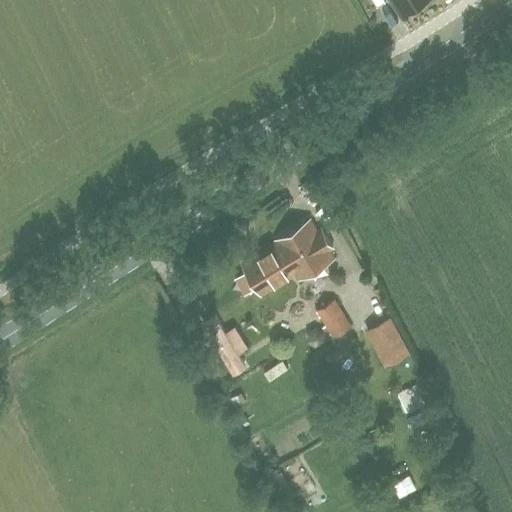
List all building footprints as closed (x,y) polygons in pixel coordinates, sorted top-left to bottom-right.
[(423,0),(390,0),(400,15),(423,0)] [(246,271),(236,278),(244,292),(255,286),(259,292),(295,271),(299,278),(332,258),(327,250),(332,247),(323,233),(321,229),(316,232),(309,220),(276,240),(278,243),(242,265),(246,271)] [(349,327),(333,300),(316,310),(332,337),(349,327)] [(231,373),(245,365),(239,354),(225,332),(215,315),(201,323),(206,332),(198,337),(207,352),(215,347),(231,373)] [(365,330),(384,366),(407,353),(388,318),(365,330)] [(414,426),(435,421),(433,410),(411,415),(414,426)]
